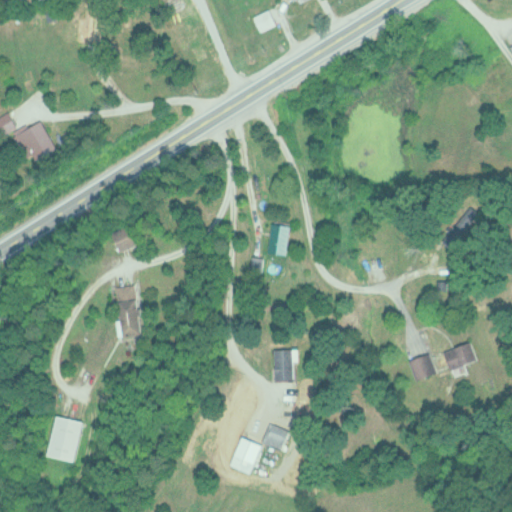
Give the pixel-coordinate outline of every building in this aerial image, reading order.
[(255,16),(262,30),(276,24),(270,9),(255,16)] [(5,130),(15,128),(11,113),(8,113),(10,119),(3,121),(5,130)] [(35,164),(60,148),(43,119),(17,135),(35,164)] [(123,251),(145,242),(138,223),(116,232),(123,251)] [(290,254),(293,225),(273,223),(270,252),(290,254)] [(117,286),(124,337),(147,333),(139,283),(117,286)] [(453,369),(479,359),(472,341),(446,351),(453,369)] [(295,379),(295,349),(275,349),(275,379),(295,379)] [(411,360),(418,380),(437,373),(430,353),(411,360)] [(79,461),(87,421),(60,415),(52,456),(79,461)] [(263,441),(283,450),(291,430),(271,422),(263,441)] [(232,465),(254,472),(263,443),(242,436),(232,465)]
